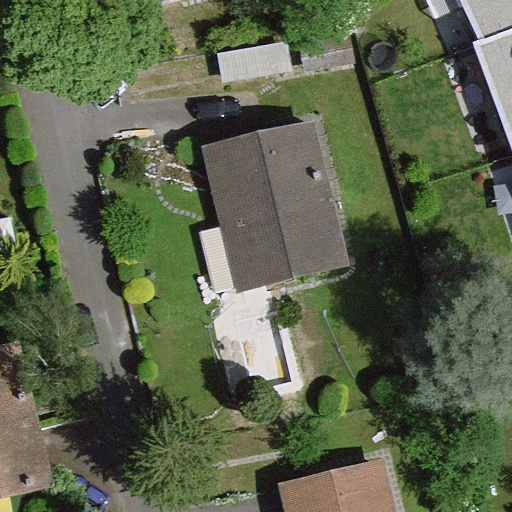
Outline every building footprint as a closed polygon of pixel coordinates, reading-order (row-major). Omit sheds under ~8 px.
[(511,0),(462,0),(482,41),(474,43),(511,146),(511,0)] [(357,63),(353,39),(305,48),(309,71),(357,63)] [(312,129),(212,154),(230,228),(244,224),(260,285),(345,264),(312,129)] [(20,350),(0,354),(0,498),(50,486),(37,426),(20,350)] [(390,511),(380,470),(289,490),(294,511),(390,511)]
